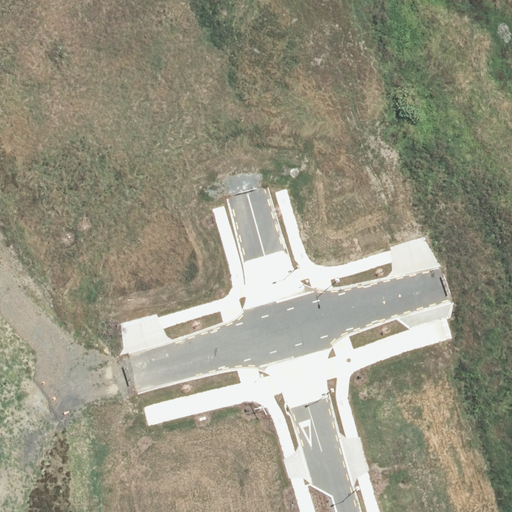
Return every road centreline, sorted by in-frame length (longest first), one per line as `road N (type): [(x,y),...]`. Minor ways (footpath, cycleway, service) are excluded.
road 1 (residential): [(0,101),(197,43),(229,60),(243,99),(247,190),(284,326)]
road 2 (residential): [(284,326),(143,368),(0,396)]
road 3 (residential): [(511,260),(284,326)]
road 4 (residential): [(340,511),(284,326)]
